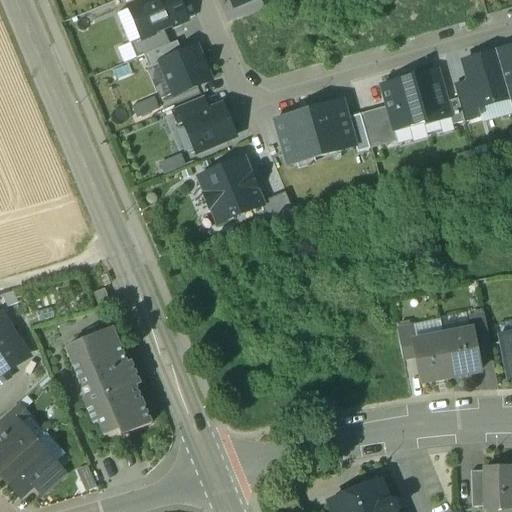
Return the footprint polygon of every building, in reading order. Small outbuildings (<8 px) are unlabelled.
[(151,0),(128,10),(142,41),(163,32),(185,22),(175,0),(151,0)] [(230,0),(234,9),(254,0),(230,0)] [(260,0),(265,10),(287,0),(260,0)] [(169,46),(163,32),(142,41),(130,46),(136,60),(143,57),(169,46)] [(169,46),(143,57),(148,69),(159,64),(181,55),(175,43),(169,46)] [(181,55),(159,64),(173,98),(210,82),(196,49),(181,55)] [(511,49),(496,54),(508,101),(511,99),(511,49)] [(475,110),(508,101),(496,54),(463,63),(468,84),(475,110)] [(386,108),(394,134),(450,119),(446,104),(437,71),(381,87),(386,108)] [(478,118),(475,110),(468,84),(454,88),(458,101),(464,122),(478,118)] [(170,113),(177,127),(184,124),(208,113),(202,99),(170,113)] [(452,125),(464,122),(458,101),(446,104),(450,119),(452,125)] [(289,167),(354,149),(346,120),(342,105),(276,123),(289,167)] [(184,124),(198,154),(234,138),(220,108),(208,113),(184,124)] [(394,134),(386,108),(360,116),(369,150),(396,142),(394,134)] [(369,150),(360,116),(346,120),(354,149),(356,154),(369,150)] [(211,209),(217,225),(262,208),(261,205),(244,162),(199,180),(206,196),(204,197),(209,210),(211,209)] [(285,195),(261,205),(262,208),(270,227),(295,220),(285,195)] [(483,316),(466,319),(468,327),(469,331),(470,331),(474,353),(476,352),(476,353),(490,350),(483,316)] [(0,320),(0,375),(26,358),(2,321),(0,320)] [(101,326),(88,331),(83,342),(65,350),(82,391),(88,389),(90,395),(85,397),(83,402),(92,425),(97,423),(103,437),(117,431),(120,438),(150,425),(135,388),(139,386),(130,364),(126,365),(112,330),(101,326)] [(410,327),(396,330),(402,362),(408,360),(415,359),(412,343),(413,342),(410,327)] [(454,330),(452,335),(442,337),(450,379),(478,374),(480,371),(476,353),(476,352),(474,353),(470,331),(469,331),(468,327),(454,330)] [(413,342),(412,343),(415,359),(420,385),(450,379),(442,337),(413,342)] [(511,337),(500,340),(508,381),(511,379),(511,337)] [(17,406),(0,420),(0,434),(2,437),(17,423),(18,425),(27,417),(17,406)] [(2,437),(0,438),(0,474),(35,443),(18,425),(17,423),(2,437)] [(35,443),(0,474),(0,476),(19,498),(32,486),(55,466),(35,443)] [(55,466),(32,486),(42,496),(64,476),(55,466)] [(511,478),(511,470),(483,471),(483,473),(484,509),(484,511),(511,509),(511,478)] [(483,473),(470,473),(471,510),(484,509),(483,473)] [(396,511),(397,510),(395,504),(390,503),(388,504),(379,483),(327,505),(330,511),(396,511)] [(302,511),(292,488),(268,498),(274,511),(302,511)]
